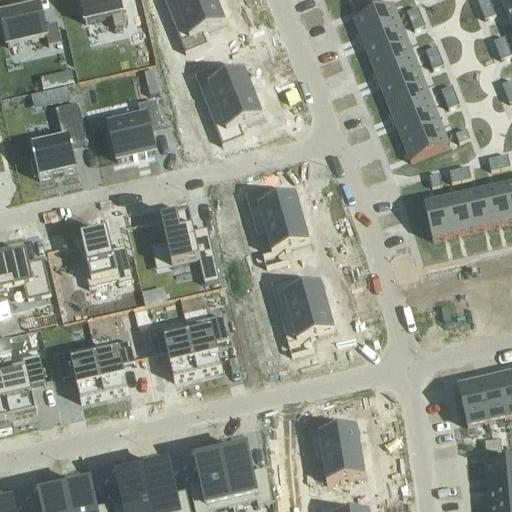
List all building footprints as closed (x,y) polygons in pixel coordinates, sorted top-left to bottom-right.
[(119,0),(87,0),(79,2),(85,27),(112,21),(115,33),(126,30),(124,18),(119,0)] [(162,0),(171,23),(217,6),(214,0),(162,0)] [(360,0),(356,0),(351,2),(355,13),(365,10),(360,0)] [(371,0),(360,0),(365,10),(374,6),(371,0)] [(489,1),(478,6),(481,15),(492,10),(489,1)] [(511,2),(502,7),(510,27),(511,25),(511,2)] [(217,6),(171,23),(185,58),(207,49),(203,38),(226,29),(217,6)] [(393,9),(353,24),(362,45),(401,30),(393,9)] [(492,10),(481,15),(485,24),(496,20),(492,10)] [(20,16),(1,20),(8,50),(47,42),(49,50),(61,47),(57,28),(44,31),(40,11),(31,13),(20,15),(20,16)] [(418,12),(407,17),(410,26),(421,21),(418,12)] [(421,21),(410,26),(414,35),(425,31),(421,21)] [(401,30),(362,45),(370,65),(409,50),(401,30)] [(505,41),(493,46),(497,55),(508,51),(505,41)] [(409,50),(370,65),(378,85),(417,70),(409,50)] [(437,51),(425,56),(429,65),(440,60),(437,51)] [(511,59),(508,51),(497,55),(501,64),(511,60),(511,59)] [(440,60),(429,65),(433,74),(444,70),(440,60)] [(417,70),(378,85),(386,105),(425,90),(417,70)] [(217,73),(195,82),(209,116),(254,98),(244,75),(221,84),(217,73)] [(154,75),(145,77),(150,99),(159,97),(154,75)] [(511,85),(502,89),(505,98),(511,95),(511,85)] [(425,90),(386,105),(394,125),(433,110),(425,90)] [(452,90),(441,95),(445,105),(456,101),(452,90)] [(254,98),(209,116),(223,151),(244,142),(240,131),(263,122),(254,98)] [(456,101),(445,105),(448,113),(459,109),(456,101)] [(142,124),(109,131),(117,166),(133,162),(133,164),(147,161),(146,159),(156,157),(151,134),(162,132),(156,106),(138,110),(142,124)] [(35,165),(31,166),(34,182),(38,181),(39,185),(40,184),(77,175),(77,176),(78,176),(72,151),(88,148),(78,109),(56,114),(63,144),(33,151),(32,150),(31,150),(35,165)] [(433,110),(394,125),(402,145),(441,130),(433,110)] [(441,130),(402,145),(410,166),(449,151),(441,130)] [(466,134),(455,138),(459,148),(470,143),(466,134)] [(508,159),(498,162),(500,173),(510,171),(508,159)] [(498,162),(488,164),(491,176),(500,173),(498,162)] [(469,172),(459,174),(461,186),(471,183),(469,172)] [(459,174),(449,176),(452,188),(461,186),(459,174)] [(439,178),(429,181),(432,192),(442,190),(439,178)] [(511,223),(505,192),(485,197),(493,232),(511,227),(511,223)] [(269,195),(246,202),(256,237),(303,224),(296,200),(272,207),(269,195)] [(485,197),(465,201),(473,236),(493,232),(485,197)] [(465,201),(445,206),(453,241),(473,236),(465,201)] [(445,206),(424,211),(433,246),(453,241),(445,206)] [(190,219),(161,225),(166,247),(172,272),(199,266),(205,289),(220,286),(209,241),(196,244),(190,219)] [(303,224),(256,237),(256,238),(266,236),(272,258),(263,261),(266,273),(289,266),(286,255),(310,248),(303,224)] [(108,238),(81,244),(88,271),(84,272),(89,293),(118,287),(118,289),(133,286),(127,260),(114,263),(108,238)] [(0,299),(7,298),(6,294),(24,290),(27,305),(51,299),(46,277),(43,265),(29,268),(26,257),(12,260),(12,258),(0,260),(0,262),(0,299)] [(294,284),(271,290),(281,326),(328,312),(321,288),(297,295),(294,284)] [(164,293),(142,298),(145,311),(167,306),(164,293)] [(328,312),(281,326),(292,361),(314,355),(311,343),(335,336),(328,312)] [(448,312),(441,313),(443,327),(451,326),(448,312)] [(222,321),(186,330),(198,381),(222,375),(216,348),(228,346),(222,321)] [(163,335),(150,338),(156,362),(168,360),(174,386),(198,381),(186,330),(185,330),(188,341),(165,347),(163,335)] [(94,351),(93,351),(105,402),(129,397),(123,370),(135,367),(130,347),(95,355),(94,351)] [(93,351),(57,359),(63,384),(75,381),(81,408),(105,402),(93,351)] [(23,367),(0,372),(0,374),(11,424),(37,418),(30,391),(46,387),(40,360),(22,364),(23,367)] [(0,426),(11,424),(0,374),(0,426)] [(511,382),(500,385),(508,423),(511,422),(511,382)] [(500,385),(480,390),(488,428),(508,423),(500,385)] [(480,390),(459,395),(468,433),(488,428),(480,390)] [(331,425),(307,428),(313,465),(361,457),(359,448),(360,448),(359,446),(359,447),(357,434),(357,433),(333,437),(331,425)] [(501,446),(493,447),(494,457),(502,456),(501,446)] [(493,447),(485,447),(486,457),(494,457),(493,447)] [(235,459),(222,462),(233,511),(257,506),(258,511),(272,508),(268,480),(254,484),(252,477),(247,456),(246,452),(234,455),(235,459)] [(361,457),(313,465),(313,466),(323,464),(326,487),(326,488),(317,489),(319,502),(343,498),(341,486),(365,482),(365,480),(364,480),(361,457)] [(203,496),(191,498),(194,511),(229,511),(233,511),(222,462),(196,468),(202,491),(203,496)] [(511,466),(485,469),(487,491),(511,488),(511,466)] [(147,478),(144,479),(151,511),(190,511),(186,495),(175,498),(169,474),(147,479),(147,478)] [(124,509),(113,511),(151,511),(144,479),(141,479),(141,480),(119,485),(120,490),(124,509)] [(511,488),(487,491),(489,511),(511,508),(511,488)] [(96,511),(91,492),(66,498),(69,511),(96,511)] [(69,511),(66,498),(40,504),(42,511),(69,511)]
